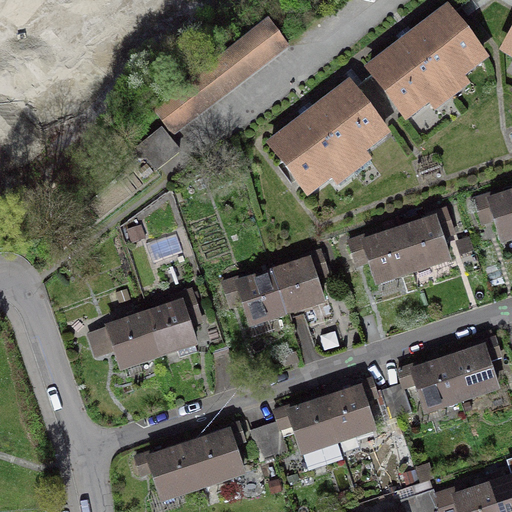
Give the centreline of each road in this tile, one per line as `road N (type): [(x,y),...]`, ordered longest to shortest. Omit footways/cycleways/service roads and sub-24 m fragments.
road 1 (residential): [(511,309),(85,451)]
road 2 (residential): [(394,0),(195,152)]
road 3 (residential): [(85,451),(33,306),(0,278)]
